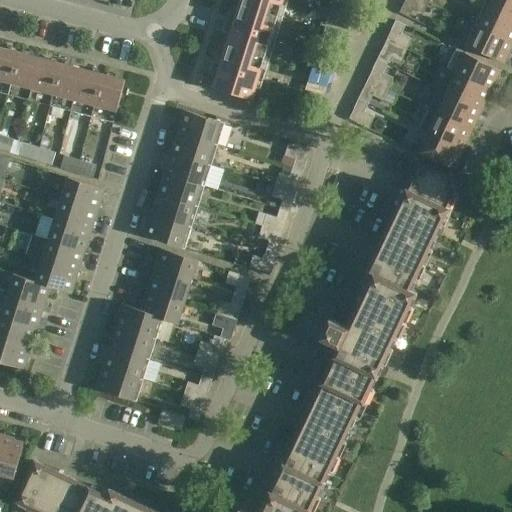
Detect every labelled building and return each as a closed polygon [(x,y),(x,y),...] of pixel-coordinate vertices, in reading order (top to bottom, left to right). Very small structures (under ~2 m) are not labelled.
[(241,0),(240,4),(277,16),(282,0),(241,0)] [(331,0),(330,4),(353,12),(357,0),(331,0)] [(423,13),(428,2),(424,0),(404,0),(399,11),(409,16),(413,8),(423,13)] [(511,0),(486,0),(485,5),(511,17),(511,0)] [(240,4),(227,45),(264,57),(277,16),(240,4)] [(353,12),(330,4),(328,8),(328,9),(325,18),(324,21),(348,29),(353,12)] [(328,9),(328,8),(318,5),(315,15),(325,18),(328,9)] [(475,24),(511,41),(511,17),(485,5),(475,24)] [(395,19),(385,40),(406,49),(411,37),(401,32),(405,24),(395,19)] [(511,45),(511,41),(475,24),(466,44),(504,63),(511,45)] [(316,39),(319,29),(309,26),(306,36),(316,39)] [(406,49),(385,40),(376,59),(386,64),(391,55),(401,60),(406,49)] [(251,99),(264,57),(227,45),(214,87),(251,99)] [(0,91),(8,94),(19,52),(0,46),(0,91)] [(310,60),(313,50),(302,46),(299,57),(310,60)] [(456,48),(446,69),(456,73),(491,90),(501,69),(500,69),(466,53),(456,48)] [(8,94),(29,100),(40,57),(19,52),(8,94)] [(29,100),(50,105),(62,63),(40,57),(29,100)] [(386,64),(376,59),(367,79),(387,88),(393,76),(382,71),(386,64)] [(50,105),(71,111),(83,68),(62,63),(50,105)] [(303,80),(307,70),(296,67),(293,77),(303,80)] [(83,68),(71,111),(92,116),(104,74),(83,68)] [(447,93),(482,109),(491,90),(456,73),(447,93)] [(104,74),(92,116),(114,122),(125,80),(104,74)] [(387,88),(367,79),(358,98),(367,103),(372,93),(382,99),(387,88)] [(437,88),(428,108),(438,112),(472,129),(482,109),(447,93),(437,88)] [(367,103),(358,98),(349,117),(369,127),(374,115),(364,110),(367,103)] [(292,116),(295,106),(284,102),(281,112),(292,116)] [(428,108),(419,127),(429,132),(463,148),(472,129),(438,112),(428,108)] [(178,131),(218,144),(224,123),(184,110),(178,131)] [(171,152),(211,165),(218,144),(178,131),(171,152)] [(463,148),(429,132),(419,152),(454,169),(463,148)] [(14,138),(0,133),(0,148),(10,151),(14,138)] [(35,159),(39,146),(22,141),(18,154),(35,159)] [(100,157),(101,142),(82,141),(82,156),(100,157)] [(292,168),(302,171),(309,149),(288,142),(285,154),(295,157),(292,168)] [(55,151),(39,146),(35,159),(51,164),(55,151)] [(164,173),(205,185),(211,165),(171,152),(164,173)] [(5,156),(0,154),(0,165),(7,167),(10,158),(5,156)] [(59,167),(77,173),(81,159),(64,154),(59,167)] [(81,159),(77,173),(93,178),(97,164),(81,159)] [(463,182),(418,161),(362,281),(368,283),(347,327),(330,319),(335,309),(324,304),(319,316),(298,306),(286,330),(307,340),(302,352),(312,357),(317,348),(334,356),(321,381),(315,378),(295,419),(302,422),(261,510),(235,498),(228,511),(229,511),(158,511),(109,489),(106,495),(35,461),(15,503),(33,511),(311,511),(363,403),(365,404),(417,293),(411,290),(463,182)] [(275,185),(296,192),(302,171),(292,168),(290,175),(279,172),(275,185)] [(158,193),(198,206),(205,185),(164,173),(158,193)] [(68,177),(61,198),(98,210),(104,188),(68,177)] [(279,209),(289,212),(296,192),(275,185),(271,195),(282,198),(279,209)] [(151,214),(191,227),(198,206),(158,193),(151,214)] [(98,210),(61,198),(55,219),(91,230),(98,210)] [(259,210),(255,223),(262,225),(262,226),(283,233),(289,212),(279,209),(277,216),(266,213),(259,210)] [(191,227),(151,214),(145,235),(185,248),(191,227)] [(91,230),(55,219),(48,240),(84,251),(91,230)] [(266,250),(276,253),(283,233),(262,226),(258,236),(269,240),(266,250)] [(33,235),(26,255),(42,260),(78,272),(84,251),(48,240),(33,235)] [(155,270),(191,281),(198,260),(161,248),(155,270)] [(270,272),(276,253),(266,250),(264,257),(253,254),(249,266),(270,272)] [(42,260),(35,280),(35,281),(50,286),(71,293),(78,272),(42,260)] [(148,290),(185,302),(191,281),(155,270),(148,290)] [(236,285),(233,294),(243,297),(250,277),(229,270),(225,282),(236,285)] [(7,295),(44,306),(50,286),(35,281),(35,280),(14,273),(14,274),(7,295)] [(185,302),(148,290),(142,310),(142,311),(163,317),(162,319),(178,324),(185,302)] [(216,311),(237,318),(243,297),(233,294),(230,303),(220,299),(216,311)] [(44,306),(7,295),(1,316),(37,327),(44,306)] [(156,338),(162,319),(163,317),(142,311),(142,310),(123,304),(116,325),(156,338)] [(237,318),(216,311),(212,324),(223,327),(220,336),(225,337),(230,340),(237,318)] [(1,316),(0,318),(0,338),(31,348),(37,327),(1,316)] [(116,325),(109,346),(150,359),(156,338),(116,325)] [(197,351),(218,358),(225,337),(220,336),(214,334),(211,343),(200,340),(197,351)] [(0,361),(24,369),(31,348),(0,338),(0,361)] [(109,346),(103,367),(143,379),(150,359),(109,346)] [(212,378),(218,358),(197,351),(193,363),(204,366),(201,375),(212,378)] [(136,401),(143,379),(103,367),(96,388),(136,401)] [(184,392),(205,399),(212,378),(201,375),(198,384),(188,380),(184,392)] [(199,419),(205,399),(184,392),(180,404),(191,408),(188,416),(199,419)] [(186,417),(162,409),(158,423),(182,430),(186,417)] [(3,435),(0,444),(0,473),(14,477),(24,441),(3,435)]
